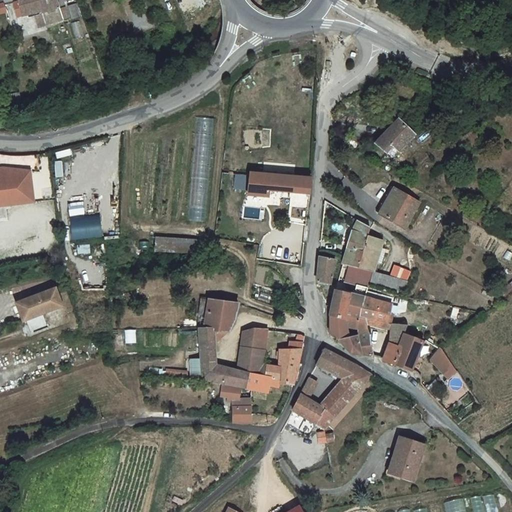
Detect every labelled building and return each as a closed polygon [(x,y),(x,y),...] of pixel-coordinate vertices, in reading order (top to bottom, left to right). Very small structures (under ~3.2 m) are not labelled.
[(45,18),(39,0),(38,0),(16,6),(19,16),(36,11),(38,19),(45,18)] [(39,0),(45,18),(48,28),(65,23),(61,10),(57,0),(39,0)] [(57,0),(61,10),(69,7),(67,2),(74,0),(57,0)] [(0,3),(0,16),(9,15),(6,2),(2,3),(0,3)] [(41,30),(48,28),(45,18),(38,19),(41,30)] [(398,120),(376,143),(387,153),(394,146),(400,151),(416,134),(398,120)] [(138,180),(134,166),(130,213),(140,214),(142,194),(144,201),(143,209),(152,210),(152,203),(157,203),(157,192),(152,191),(152,183),(152,181),(154,152),(157,161),(158,144),(149,144),(148,149),(146,142),(137,141),(135,166),(141,167),(142,160),(147,158),(145,180),(138,180)] [(184,153),(184,143),(176,142),(175,152),(184,153)] [(0,167),(0,204),(33,201),(28,169),(2,167),(0,167)] [(281,193),(283,177),(252,176),(249,193),(248,195),(263,196),(263,191),(281,193)] [(296,194),(298,178),(283,177),(281,193),(296,194)] [(296,194),(311,194),(313,178),(298,178),(296,194)] [(379,213),(384,215),(399,191),(393,188),(379,213)] [(399,191),(384,215),(408,229),(421,204),(399,191)] [(99,214),(70,217),(73,240),(102,236),(99,214)] [(341,258),(339,262),(355,267),(368,235),(370,229),(353,219),(350,225),(356,228),(341,258)] [(368,235),(355,267),(369,270),(383,240),(368,235)] [(201,239),(155,236),(155,252),(201,254),(201,239)] [(412,245),(406,242),(404,248),(410,251),(412,245)] [(332,260),(319,258),(316,283),(330,286),(329,283),(332,260)] [(355,267),(339,262),(337,279),(353,283),(367,285),(368,281),(369,275),(369,270),(355,267)] [(396,280),(401,269),(395,266),(389,277),(396,280)] [(368,281),(367,285),(384,289),(391,291),(396,280),(389,277),(378,273),(369,270),(369,275),(368,281)] [(16,306),(23,322),(61,305),(55,290),(16,306)] [(364,295),(334,291),(332,301),(332,309),(331,313),(347,317),(350,302),(361,305),(364,295)] [(392,301),(364,295),(361,305),(359,316),(365,317),(365,328),(390,331),(390,324),(392,313),(387,312),(392,301)] [(210,299),(201,298),(198,309),(208,309),(210,299)] [(208,309),(198,309),(198,310),(194,327),(199,328),(215,330),(223,332),(226,331),(229,316),(234,317),(238,303),(210,299),(208,309)] [(359,316),(361,305),(350,302),(347,317),(331,313),(330,318),(331,321),(331,329),(331,332),(332,336),(336,339),(338,340),(340,342),(347,341),(345,328),(355,330),(365,330),(365,328),(365,317),(359,316)] [(230,331),(234,317),(229,316),(226,331),(230,331)] [(407,326),(390,324),(390,331),(389,337),(402,339),(404,335),(407,326)] [(199,328),(194,327),(190,327),(189,354),(197,353),(199,328)] [(199,328),(197,353),(194,378),(203,379),(203,381),(217,383),(225,384),(245,389),(249,376),(266,379),(267,372),(268,365),(268,364),(264,364),(265,351),(241,349),(234,348),(233,360),(237,361),(241,361),(241,372),(236,371),(210,367),(215,330),(199,328)] [(265,351),(266,329),(263,329),(257,330),(246,331),(243,340),(241,349),(265,351)] [(368,338),(365,330),(355,330),(358,340),(368,338)] [(238,331),(237,339),(243,340),(246,331),(238,331)] [(296,341),(303,342),(305,334),(298,333),(296,341)] [(413,374),(423,342),(404,335),(402,339),(399,348),(387,347),(383,362),(393,365),(400,368),(405,370),(409,372),(413,374)] [(389,337),(387,347),(399,348),(402,339),(389,337)] [(347,341),(340,342),(347,349),(353,356),(366,358),(371,359),(374,359),(368,338),(358,340),(347,341)] [(237,339),(234,348),(241,349),(243,340),(237,339)] [(454,367),(438,345),(429,362),(447,380),(454,367)] [(293,382),(297,369),(300,357),(302,348),(281,348),(280,365),(268,364),(268,365),(267,372),(266,379),(268,380),(277,381),(276,385),(292,386),(293,382)] [(362,387),(371,376),(363,370),(355,366),(347,361),(338,356),(331,352),(326,350),(324,350),(313,368),(318,371),(321,366),(344,376),(349,377),(362,387)] [(318,371),(341,381),(344,376),(321,366),(318,371)] [(297,369),(293,382),(298,383),(301,370),(297,369)] [(245,389),(250,390),(265,393),(268,380),(266,379),(249,376),(245,389)] [(316,425),(318,426),(324,429),(334,419),(347,404),(362,387),(349,377),(344,376),(341,381),(320,406),(326,409),(316,425)] [(307,379),(298,394),(306,398),(315,384),(307,379)] [(225,384),(217,383),(216,399),(230,400),(233,400),(234,391),(225,391),(225,384)] [(290,410),(316,425),(326,409),(320,406),(306,398),(298,394),(295,400),(292,406),(290,410)] [(250,399),(233,400),(230,400),(231,409),(250,407),(250,399)] [(341,424),(355,410),(347,404),(334,419),(341,424)] [(231,409),(231,420),(231,423),(251,423),(250,407),(231,409)] [(326,442),(324,429),(318,426),(319,433),(317,434),(318,443),(326,442)] [(411,486),(423,451),(398,443),(394,454),(397,455),(389,479),(411,486)] [(498,511),(494,495),(482,496),(486,511),(498,511)] [(485,511),(481,496),(471,498),(474,511),(485,511)] [(465,511),(462,499),(444,503),(446,511),(465,511)] [(303,511),(299,503),(283,511),(303,511)]
